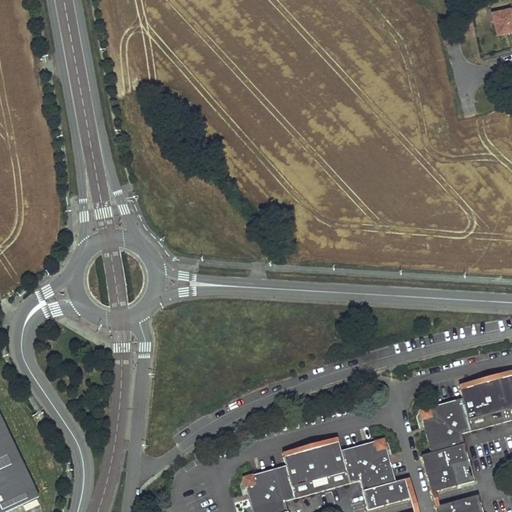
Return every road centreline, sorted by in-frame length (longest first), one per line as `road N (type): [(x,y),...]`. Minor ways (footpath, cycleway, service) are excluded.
road 1 (tertiary): [(235,286),(511,302)]
road 2 (tertiary): [(50,0),(81,168),(85,251)]
road 3 (tertiary): [(137,243),(109,165),(78,0)]
road 4 (tertiary): [(77,511),(80,450),(27,366)]
road 5 (tertiary): [(76,269),(18,319),(18,351),(27,366)]
